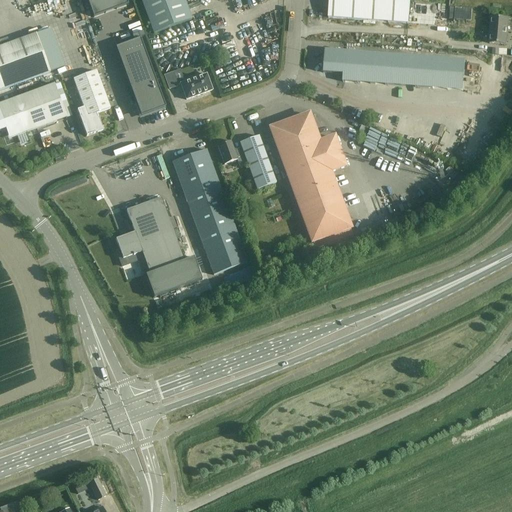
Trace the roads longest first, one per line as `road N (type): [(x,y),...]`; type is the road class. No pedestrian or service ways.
road 1 (unclassified): [(151,511),(177,510),(421,405),(511,346)]
road 2 (residential): [(13,193),(61,166),(280,88),(291,71),(298,0)]
road 3 (secondary): [(131,424),(377,324),(464,278)]
road 4 (secondary): [(464,278),(124,404)]
road 5 (unclassified): [(124,404),(43,225)]
road 6 (secondary): [(0,470),(131,424)]
road 7 (secondary): [(124,404),(0,450)]
